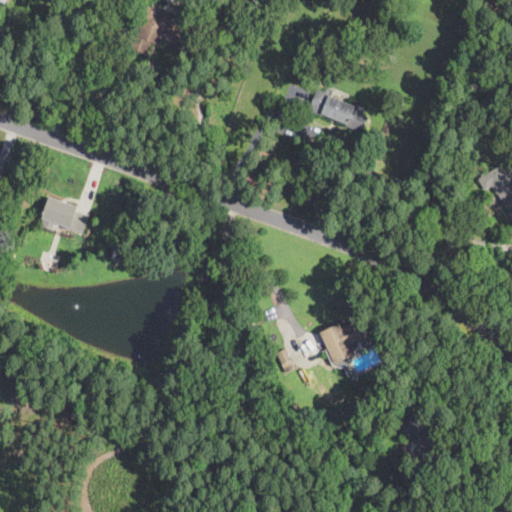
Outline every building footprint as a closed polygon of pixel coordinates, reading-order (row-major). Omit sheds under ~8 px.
[(123,6),(120,16),(100,9),(102,0),(117,0),(124,2),(123,6)] [(181,17),(184,18),(185,16),(204,23),(192,55),(173,48),(177,36),(164,31),(159,45),(150,42),(146,54),(129,47),(135,30),(137,31),(147,4),(181,17)] [(333,90),(330,95),(355,106),(356,103),(366,108),(363,114),(368,117),(362,132),(322,114),(321,116),(308,110),(317,89),(325,92),(327,87),(333,90)] [(506,168),(511,177),(511,219),(508,213),(509,212),(492,186),(485,190),(482,186),(478,180),(482,177),(481,175),(487,171),(488,172),(503,163),(506,168)] [(88,220),(85,229),(84,233),(56,223),(54,230),(41,226),(43,219),(42,219),(49,196),(78,206),(77,210),(90,215),(88,220)] [(124,246),(123,259),(111,258),(112,245),(124,246)] [(360,319),(369,336),(348,346),(353,355),(334,364),(319,333),(339,323),(341,328),(360,319)] [(420,417),(421,418),(422,417),(447,435),(446,436),(452,441),(436,462),(427,455),(423,460),(411,451),(418,441),(402,430),(414,413),(420,417)]
